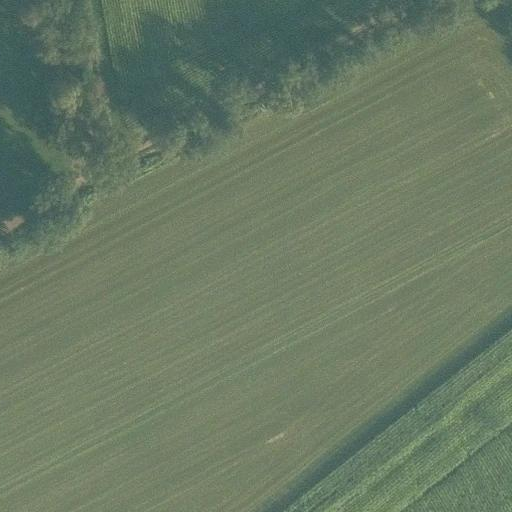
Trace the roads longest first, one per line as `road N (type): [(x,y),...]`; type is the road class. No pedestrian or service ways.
road 1 (track): [(91,179),(435,0)]
road 2 (track): [(91,179),(58,0)]
